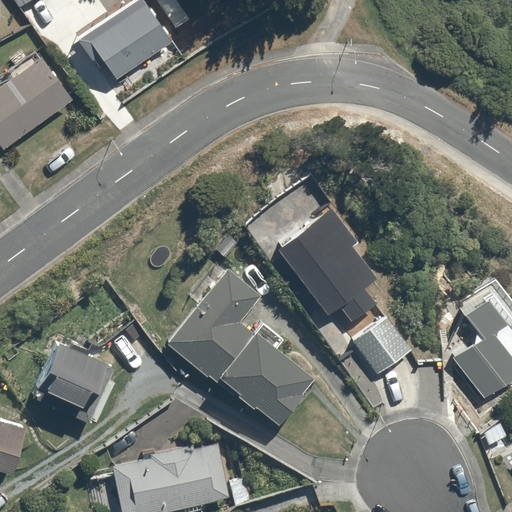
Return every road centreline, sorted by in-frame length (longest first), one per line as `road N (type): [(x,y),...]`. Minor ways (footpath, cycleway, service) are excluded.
road 1 (residential): [(0,272),(202,125),(241,104),(313,87)]
road 2 (residential): [(313,87),(387,96),(511,167)]
